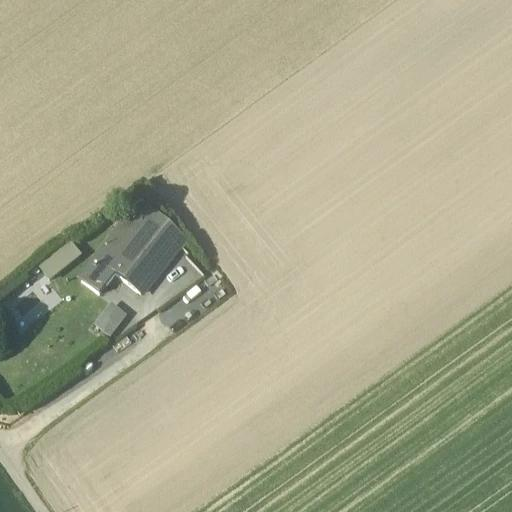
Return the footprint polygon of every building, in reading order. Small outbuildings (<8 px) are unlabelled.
[(133,232),(126,226),(97,264),(115,277),(140,297),(160,272),(184,241),(149,214),(137,228),(136,228),(133,232)] [(69,248),(56,259),(62,266),(75,255),(69,248)] [(53,256),(38,268),(47,279),(62,266),(56,259),(53,256)] [(97,264),(81,284),(99,298),(115,277),(97,264)] [(124,320),(111,309),(96,328),(109,339),(124,320)]
